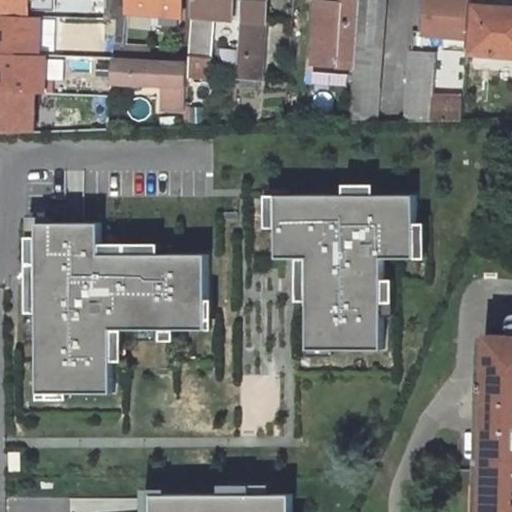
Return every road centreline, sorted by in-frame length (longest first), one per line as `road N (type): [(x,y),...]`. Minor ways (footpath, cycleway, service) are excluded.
road 1 (unknown): [(431,511),(465,414),(470,307),(488,292),(511,298)]
road 2 (unknown): [(0,504),(140,502)]
